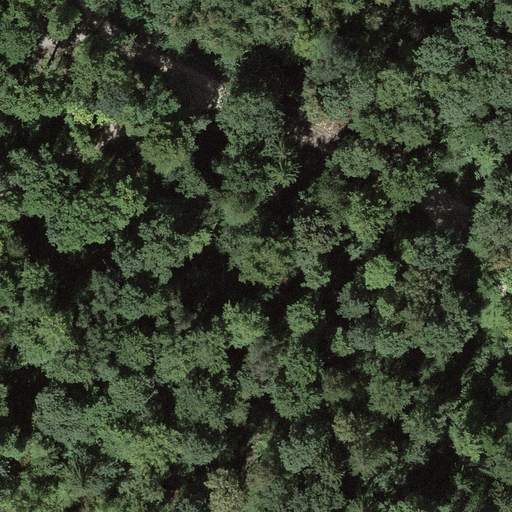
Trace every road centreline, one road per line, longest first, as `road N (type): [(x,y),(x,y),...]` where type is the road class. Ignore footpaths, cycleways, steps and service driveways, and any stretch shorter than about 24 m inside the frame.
road 1 (track): [(87,0),(114,33),(220,92),(511,234)]
road 2 (track): [(0,181),(127,126),(114,33),(0,36)]
road 3 (track): [(412,181),(511,301)]
